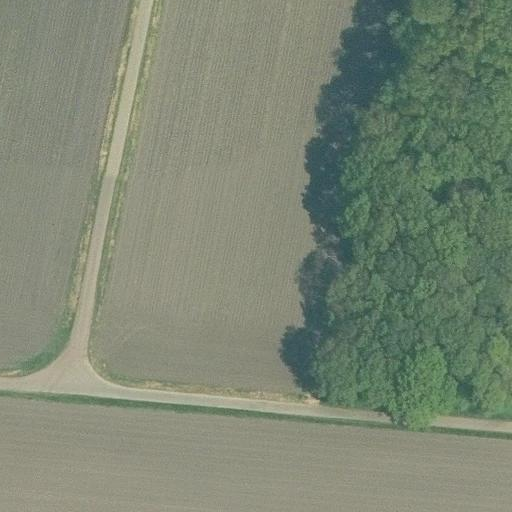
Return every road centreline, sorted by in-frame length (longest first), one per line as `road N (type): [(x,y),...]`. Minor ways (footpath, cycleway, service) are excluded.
road 1 (unclassified): [(511,429),(72,388)]
road 2 (unclassified): [(72,388),(149,0)]
